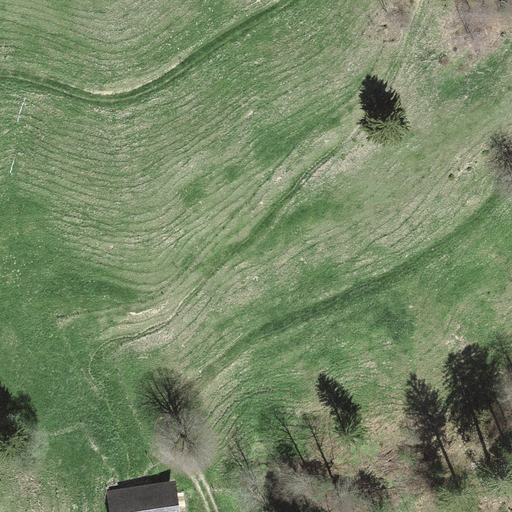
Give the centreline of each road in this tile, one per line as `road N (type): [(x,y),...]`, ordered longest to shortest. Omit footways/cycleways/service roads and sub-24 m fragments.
road 1 (track): [(214,511),(197,478),(170,452),(168,408),(247,341),(395,276),(511,190)]
road 2 (track): [(0,71),(129,97),(179,73),(284,0)]
